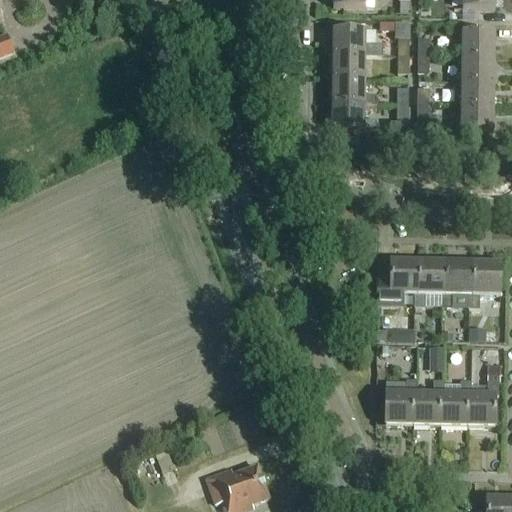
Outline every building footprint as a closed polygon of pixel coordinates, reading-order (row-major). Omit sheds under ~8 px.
[(365,2),(365,0),(332,0),(332,12),(365,13),(365,12),(373,12),(373,2),(365,2)] [(494,14),(494,0),(461,0),(462,14),(494,14)] [(397,44),(397,61),(408,62),(409,27),(379,27),(379,36),(394,36),(394,44),(397,44)] [(365,36),(332,34),(332,37),(329,37),(329,49),(332,49),(332,60),(364,61),(382,61),(382,49),(365,49),(365,36)] [(461,62),(494,62),(494,37),(461,37),(461,62)] [(6,38),(0,40),(0,62),(14,57),(6,38)] [(417,61),(429,61),(429,44),(417,44),(417,61)] [(328,75),(332,75),(331,85),(364,85),(364,61),(332,60),(332,63),(328,63),(328,75)] [(408,79),(408,62),(397,61),(396,79),(408,79)] [(429,61),(417,61),(417,79),(429,79),(429,61)] [(494,62),(461,62),(461,87),(493,88),(494,62)] [(364,100),(364,85),(331,85),(331,87),(329,89),(328,98),(331,99),(331,109),(364,110),(376,110),(376,100),(364,100)] [(493,88),(461,87),(460,112),(493,113),(493,88)] [(396,111),(408,111),(408,93),(396,93),(396,111)] [(417,93),(416,110),(428,110),(429,93),(417,93)] [(376,124),(364,124),(364,110),(331,109),(331,111),(329,114),(329,121),(331,123),(331,135),(375,136),(376,124)] [(428,128),(428,110),(416,110),(416,127),(413,127),(413,145),(423,145),(423,128),(428,128)] [(408,145),(408,111),(396,111),(396,128),(389,128),(389,145),(408,145)] [(492,138),(493,113),(460,112),(460,137),(492,138)] [(401,313),(401,299),(414,300),(416,300),(416,299),(417,267),(389,266),(389,285),(376,285),(376,312),(401,313)] [(444,300),(444,267),(417,267),(416,299),(416,300),(414,300),(414,313),(420,313),(424,313),(424,300),(441,300),(444,300)] [(471,301),(471,268),(444,267),(444,300),(441,300),(440,313),(451,313),(468,313),(468,301),(471,301)] [(499,269),(471,268),(471,301),(468,301),(468,313),(468,314),(478,314),(479,301),(498,301),(499,269)] [(384,345),(384,347),(413,347),(413,346),(413,334),(384,334),(384,345)] [(468,347),(484,347),(484,335),(468,335),(468,347)] [(441,346),(452,346),(452,337),(441,337),(441,346)] [(429,353),(429,376),(442,376),(443,353),(429,353)] [(486,386),(496,386),(496,378),(487,378),(486,386)] [(384,431),(411,431),(412,399),(415,399),(416,385),(405,385),(404,399),(385,398),(384,431)] [(411,431),(439,431),(439,399),(442,399),(443,386),(432,386),(432,399),(415,399),(412,399),(411,431)] [(439,431),(466,432),(467,400),(470,400),(470,386),(459,386),(459,400),(442,399),(439,399),(439,431)] [(497,401),(497,387),(486,387),(486,400),(470,400),(467,400),(466,432),(494,432),(495,401),(497,401)] [(231,475),(205,484),(214,510),(222,507),(223,511),(250,511),(250,510),(267,504),(255,472),(232,480),(231,475)]
